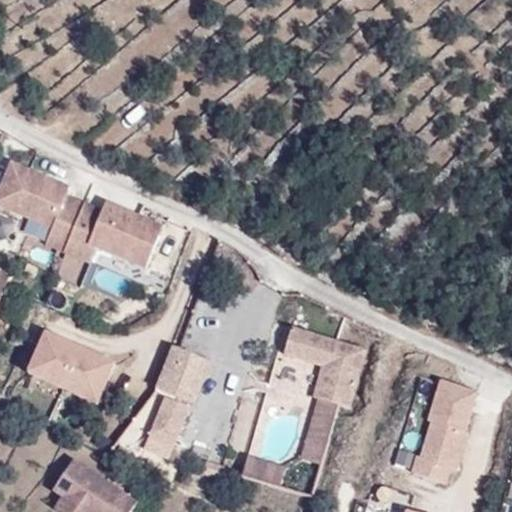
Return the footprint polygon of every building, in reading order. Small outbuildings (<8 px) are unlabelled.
[(48,181),(11,166),(0,191),(0,208),(52,229),(45,246),(64,253),(84,205),(65,198),(68,189),(55,184),(52,190),(45,187),(48,181)] [(55,184),(48,181),(45,187),(52,190),(55,184)] [(102,213),(84,205),(64,253),(89,264),(96,248),(146,269),(159,236),(150,233),(153,224),(105,205),(102,213)] [(0,218),(0,242),(9,247),(19,228),(0,218)] [(163,228),(153,224),(150,233),(159,236),(163,228)] [(354,410),(371,352),(294,329),(285,357),(323,369),(314,398),(319,399),(341,406),(354,410)] [(115,366),(45,336),(28,376),(99,406),(115,366)] [(210,364),(173,349),(156,391),(194,405),(210,364)] [(417,460),(412,477),(449,488),(465,434),(469,435),(481,394),(441,382),(428,426),(432,427),(422,461),(417,460)] [(152,436),(175,446),(191,408),(167,399),(152,436)] [(341,406),(319,399),(302,460),(324,466),(341,406)] [(287,468),(248,458),(243,482),(281,491),(287,468)] [(61,501),(53,511),(131,511),(138,503),(75,461),(52,495),(61,501)] [(230,469),(207,462),(203,476),(226,483),(230,469)]
